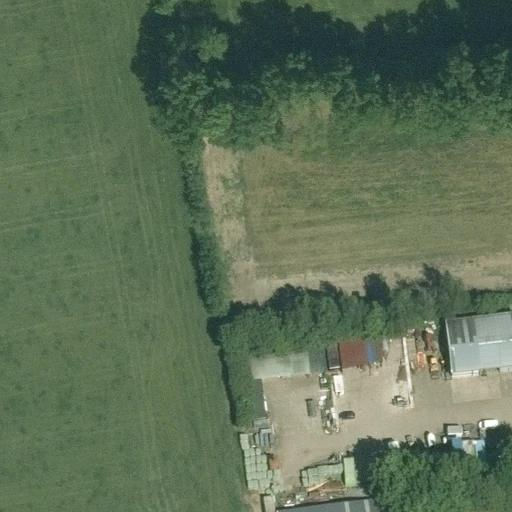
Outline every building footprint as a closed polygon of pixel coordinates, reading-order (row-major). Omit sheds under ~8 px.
[(299,357),(237,359),(238,384),(300,382),(299,357)] [(428,449),(429,473),(441,472),(440,448),(428,449)] [(443,466),(452,466),(452,448),(443,449),(443,466)] [(397,476),(410,476),(409,449),(396,449),(397,476)] [(425,452),(411,453),(412,477),(426,476),(425,452)]
